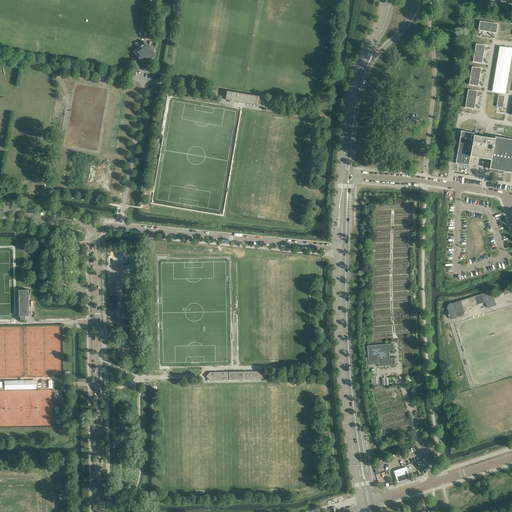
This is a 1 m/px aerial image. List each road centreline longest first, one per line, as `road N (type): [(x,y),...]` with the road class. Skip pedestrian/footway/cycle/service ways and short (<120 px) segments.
road 1 (unclassified): [(100,511),(94,224)]
road 2 (tertiary): [(368,504),(345,249)]
road 3 (unclassified): [(94,224),(345,249)]
road 4 (unclassified): [(348,174),(508,195),(511,225)]
road 5 (unclassified): [(368,504),(511,457)]
